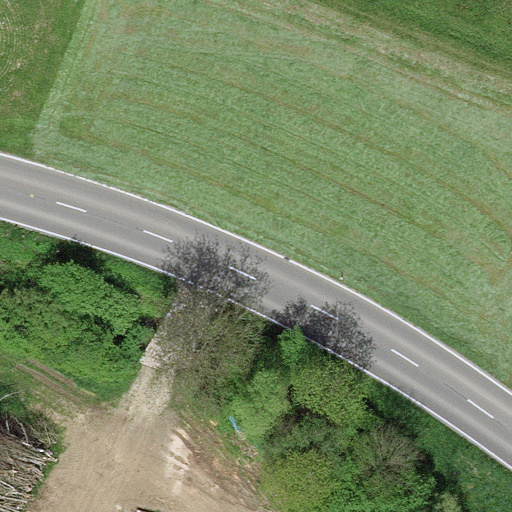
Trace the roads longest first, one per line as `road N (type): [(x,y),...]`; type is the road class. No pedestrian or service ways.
road 1 (tertiary): [(511,435),(301,298),(79,196),(0,177)]
road 2 (track): [(353,0),(511,65)]
